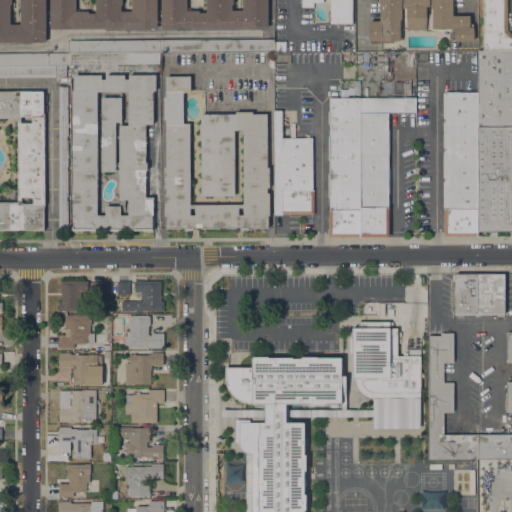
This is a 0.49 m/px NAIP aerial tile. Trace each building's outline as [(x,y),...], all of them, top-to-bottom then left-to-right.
[(0,42),(0,0),(46,0),(46,42),(0,42)] [(50,29),(50,0),(157,0),(157,29),(50,29)] [(161,28),(161,0),(268,0),(268,28),(161,28)] [(323,0),(323,2),(313,2),(313,7),(302,7),(301,0),(352,0),(352,23),(330,23),(330,0),(323,0)] [(378,41),(369,41),(369,21),(381,21),(380,0),(453,0),(453,16),(470,16),(470,23),(473,23),(473,27),(474,27),(474,41),(454,41),(454,31),(433,31),(433,9),(431,9),(431,5),(429,5),(429,6),(426,6),(426,30),(407,30),(407,8),(402,8),(402,20),(400,20),(400,41),(381,41),(381,43),(378,43),(378,41)] [(511,50),(483,50),(483,0),(507,0),(507,29),(511,34),(511,50)] [(159,52),(159,40),(274,39),(274,41),(274,51),(159,52)] [(68,53),(68,50),(65,50),(65,46),(68,46),(68,42),(68,40),(159,40),(159,52),(69,53),(68,53)] [(274,41),(286,41),(286,51),(274,51),(274,41)] [(511,232),(477,232),(477,92),(477,50),(483,50),(511,50),(511,232)] [(159,63),(70,64),(69,53),(159,52),(159,63)] [(48,65),(0,65),(0,53),(68,53),(69,53),(70,64),(70,65),(48,65)] [(66,65),(66,76),(0,76),(0,65),(48,65),(66,65)] [(73,229),(73,215),(72,215),(72,90),(74,90),(74,75),(101,75),(101,79),(105,79),(105,75),(124,75),(124,79),(128,79),(128,75),(155,75),(156,91),(153,91),(153,124),(145,124),(145,162),(147,162),(147,170),(146,170),(146,197),(153,197),(153,215),(152,215),(152,229),(73,229)] [(240,230),(240,227),(236,227),(236,228),(227,228),(227,227),(220,227),(220,228),(201,228),(193,228),(193,230),(185,230),(185,227),(181,227),(181,229),(166,229),(166,216),(164,216),(164,193),(166,193),(166,188),(164,188),(164,167),(166,167),(166,119),(163,119),(164,97),(166,97),(166,76),(191,76),(191,92),(183,92),(183,123),(190,123),(190,204),(243,204),(243,130),(235,130),(235,196),(201,196),(201,114),(235,114),(235,112),(252,112),(252,114),(267,114),(267,167),(270,167),(269,187),(267,187),(267,193),(270,193),(270,216),(268,216),(268,228),(252,228),(252,227),(249,227),(249,230),(240,230)] [(68,86),(68,105),(67,105),(67,109),(68,109),(68,136),(67,136),(67,140),(68,140),(68,166),(67,166),(67,170),(68,170),(68,197),(67,197),(67,201),(68,201),(68,227),(59,227),(59,86),(68,86)] [(329,237),(329,196),(328,196),(328,173),(329,173),(329,159),(328,159),(328,136),(329,136),(329,122),(328,122),(328,111),(329,111),(329,98),(341,98),(341,90),(347,90),(347,98),(360,97),(360,113),(360,237),(329,237)] [(0,91),(43,91),(43,114),(44,114),(45,206),(44,206),(44,229),(0,229),(0,91)] [(444,236),(444,209),(444,207),(443,207),(443,181),(444,181),(444,177),(443,177),(443,151),(444,151),(444,147),(443,147),(443,122),(444,122),(444,118),(443,118),(443,93),(444,93),(444,92),(477,92),(477,232),(477,236),(444,236)] [(360,113),(360,97),(415,97),(415,112),(388,112),(360,113)] [(274,110),(282,110),(282,138),(312,138),(312,190),(314,190),(314,214),(274,214),(274,110)] [(360,113),(388,112),(388,130),(390,130),(390,154),(388,154),(388,168),(390,168),(390,193),(388,193),(388,207),(389,207),(389,237),(360,237),(360,113)] [(504,274),(504,315),(477,315),(477,275),(504,274)] [(477,315),(454,315),(454,275),(477,275),(477,315)] [(58,310),(58,301),(61,301),(61,281),(88,281),(88,288),(87,288),(87,292),(81,291),(81,302),(78,302),(78,311),(58,310)] [(105,281),(105,295),(92,295),(92,281),(105,281)] [(129,281),(129,295),(117,295),(117,281),(129,281)] [(161,281),(161,301),(163,301),(163,311),(122,310),(122,301),(141,301),(141,291),(135,291),(135,288),(134,288),(134,281),(161,281)] [(65,315),(91,315),(91,325),(90,325),(90,333),(94,333),(94,344),(74,343),(74,348),(58,348),(58,334),(65,334),(65,315)] [(164,333),(164,347),(163,347),(163,348),(151,348),(151,346),(129,346),(129,345),(125,345),(125,331),(129,331),(129,315),(149,315),(149,316),(150,316),(150,325),(148,325),(148,335),(151,335),(151,333),(164,333)] [(353,353),(350,353),(350,338),(352,338),(352,328),(358,328),(358,321),(389,321),(389,328),(397,328),(397,356),(409,356),(409,349),(420,349),(420,392),(420,428),(387,428),(373,428),(373,397),(372,397),(369,396),(364,394),(362,393),(360,390),(357,386),(356,383),(355,377),(352,377),(353,353)] [(441,336),(441,333),(453,333),(453,363),(443,363),(443,383),(453,383),(453,412),(443,412),(443,434),(477,434),(477,459),(428,459),(428,336),(441,336)] [(511,434),(511,412),(506,412),(506,382),(511,382),(511,362),(506,362),(506,334),(511,334),(511,459),(477,459),(477,434),(511,434)] [(125,363),(129,363),(129,354),(136,354),(148,354),(150,354),(150,352),(163,352),(163,365),(152,365),(152,369),(151,369),(151,384),(125,384),(125,363)] [(59,367),(58,353),(70,353),(70,354),(97,354),(97,360),(98,360),(98,364),(97,364),(97,369),(90,369),(90,384),(77,384),(77,385),(73,385),(72,367),(59,367)] [(252,511),(252,453),(249,453),(247,452),(244,451),(243,450),(241,448),(240,445),(239,442),(236,442),(236,420),(250,420),(250,422),(265,422),(265,403),(249,403),(244,402),(242,401),(239,399),(237,398),(234,396),(232,394),(230,391),(227,386),(226,379),(226,367),(252,367),(252,358),(253,358),(253,357),(268,356),(268,357),(341,357),(341,403),(325,403),(325,405),(309,405),(309,403),(286,403),(286,422),(304,422),(304,454),(306,454),(306,470),(304,470),(304,494),(306,494),(306,510),(304,510),(304,511),(252,511)] [(131,422),(131,414),(126,414),(126,394),(132,394),(132,392),(139,392),(139,393),(148,393),(148,392),(148,393),(148,389),(164,389),(164,403),(158,403),(158,401),(157,401),(157,422),(131,422)] [(69,408),(69,405),(70,405),(70,399),(71,399),(71,391),(70,391),(70,390),(87,390),(87,400),(95,400),(95,411),(99,411),(99,419),(92,419),(92,420),(85,420),(85,419),(70,419),(70,421),(59,421),(59,408),(69,408)] [(70,452),(58,452),(59,436),(58,436),(58,431),(58,426),(71,426),(71,428),(77,428),(77,429),(88,429),(88,428),(92,428),(92,429),(96,429),(96,444),(90,444),(90,458),(72,458),(72,449),(73,449),(73,441),(70,441),(70,452)] [(120,427),(150,427),(150,437),(149,436),(149,444),(163,444),(163,459),(162,459),(162,461),(156,461),(156,459),(152,459),(152,457),(147,457),(147,459),(144,459),(144,456),(133,456),(133,457),(125,457),(125,442),(129,442),(129,437),(120,437),(120,427)] [(58,496),(58,483),(68,483),(68,479),(65,479),(65,474),(67,474),(67,468),(65,468),(65,464),(84,464),(84,463),(90,464),(90,474),(89,474),(89,483),(86,483),(86,491),(75,491),(75,492),(73,492),(73,497),(58,496)] [(133,466),(145,467),(145,466),(151,466),(151,464),(163,464),(163,468),(164,469),(164,474),(163,474),(163,478),(149,478),(149,486),(150,486),(150,496),(132,495),(132,496),(128,496),(128,494),(127,494),(127,490),(128,489),(128,486),(127,486),(127,481),(128,481),(125,481),(125,466),(130,466),(133,466)] [(127,511),(127,508),(136,508),(136,506),(147,506),(147,505),(149,505),(149,500),(164,501),(164,511),(127,511)] [(59,501),(70,501),(70,503),(91,503),(91,501),(103,501),(103,508),(102,508),(102,511),(103,511),(58,511),(58,502),(59,502),(59,501)]
